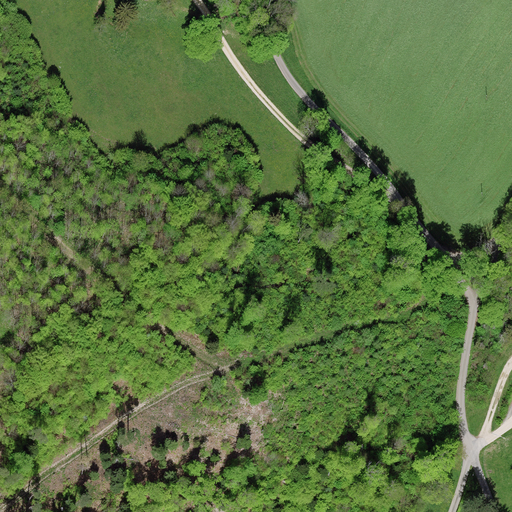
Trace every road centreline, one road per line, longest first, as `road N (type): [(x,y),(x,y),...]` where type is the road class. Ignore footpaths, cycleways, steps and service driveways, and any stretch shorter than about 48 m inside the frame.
road 1 (track): [(0,497),(173,385),(220,372),(219,363),(120,296),(0,184)]
road 2 (unclassified): [(254,0),(261,32),(286,75),(412,212),(467,284),(473,307)]
road 3 (track): [(412,212),(304,138),(263,98),(193,0)]
road 4 (track): [(473,307),(346,327),(234,365),(219,363)]
